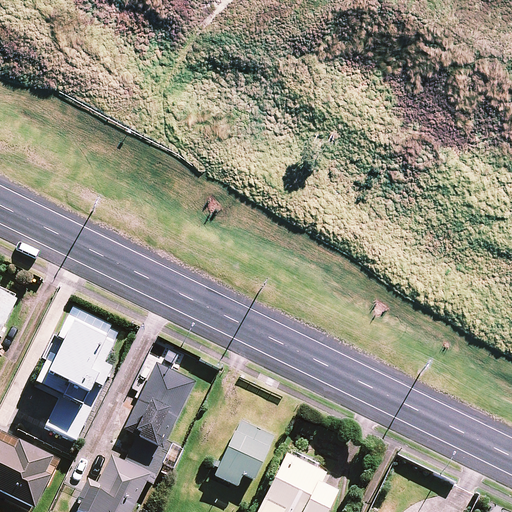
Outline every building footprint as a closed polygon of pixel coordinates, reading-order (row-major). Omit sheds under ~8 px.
[(0,331),(14,304),(0,296),(0,331)] [(115,340),(68,317),(57,340),(54,338),(42,362),(46,363),(34,386),(59,398),(45,428),(75,443),(110,371),(101,367),(115,340)] [(194,385),(156,366),(124,430),(138,436),(124,463),(111,456),(94,490),(88,487),(76,511),(131,511),(146,482),(153,485),(164,461),(174,467),(183,449),(166,441),(170,434),(184,441),(191,427),(176,420),(194,385)] [(273,438),(240,422),(214,477),(236,488),(242,475),(253,480),(273,438)] [(12,455),(0,448),(0,494),(32,511),(56,462),(17,443),(12,455)] [(324,511),(335,491),(320,483),(325,472),(287,453),(257,511),(324,511)]
